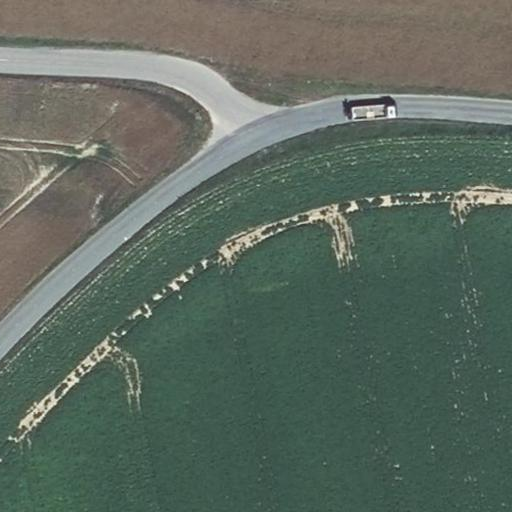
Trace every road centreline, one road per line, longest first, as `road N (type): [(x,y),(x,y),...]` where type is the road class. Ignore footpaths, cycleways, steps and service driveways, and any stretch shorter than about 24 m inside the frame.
road 1 (tertiary): [(0,344),(177,184),(253,139)]
road 2 (unclassified): [(253,139),(198,77),(151,66),(0,59)]
road 3 (tertiary): [(253,139),(311,116),(375,109),(511,119)]
